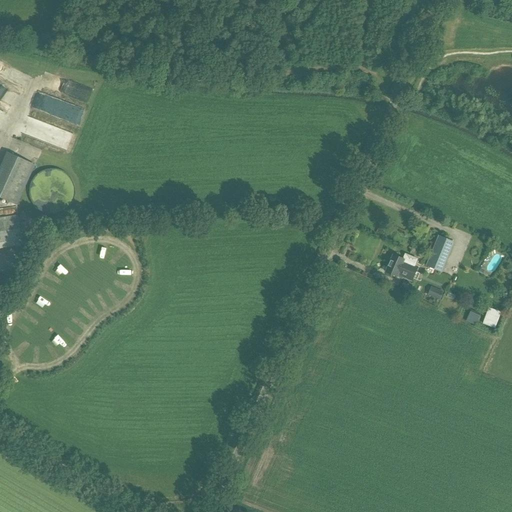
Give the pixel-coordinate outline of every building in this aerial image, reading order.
[(68,95),(71,83),(44,76),(41,88),(68,95)] [(56,129),(51,145),(64,149),(69,132),(56,129)] [(7,153),(0,169),(0,197),(17,205),(35,166),(7,153)] [(0,218),(0,249),(23,246),(18,215),(0,218)] [(440,237),(427,267),(441,273),(454,244),(440,237)] [(397,275),(412,282),(418,267),(415,266),(417,260),(405,254),(403,259),(394,255),(387,272),(396,276),(397,275)] [(0,293),(10,298),(16,282),(0,275),(0,293)] [(491,319),(493,312),(483,309),(481,317),(491,319)] [(461,323),(471,326),(474,313),(465,310),(461,323)]
